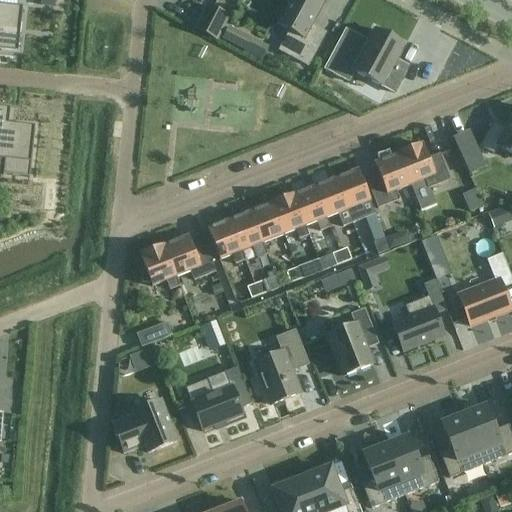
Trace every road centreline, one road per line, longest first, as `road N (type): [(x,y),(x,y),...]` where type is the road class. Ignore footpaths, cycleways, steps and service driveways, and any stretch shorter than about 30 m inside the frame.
road 1 (residential): [(103,511),(511,351)]
road 2 (residential): [(120,227),(511,72)]
road 3 (residential): [(91,511),(115,282)]
road 4 (residential): [(120,227),(135,92)]
road 5 (residential): [(135,92),(0,77)]
road 6 (residential): [(115,282),(0,328)]
